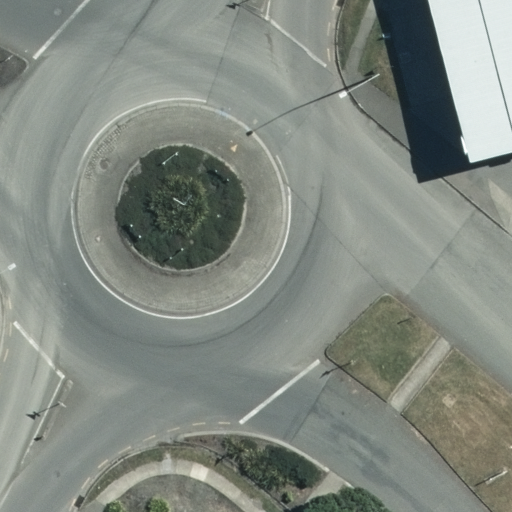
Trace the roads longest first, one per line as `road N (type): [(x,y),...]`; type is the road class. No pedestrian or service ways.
road 1 (tertiary): [(433,511),(244,347)]
road 2 (tertiary): [(225,50),(266,68),(300,97),(325,134),(338,176),(339,221)]
road 3 (tertiary): [(339,221),(511,359)]
road 4 (unclassified): [(97,336),(0,507)]
road 5 (tertiary): [(97,336),(39,273),(23,188)]
road 6 (tertiary): [(339,221),(308,297),(244,347)]
road 7 (tertiary): [(244,347),(195,360),(144,356),(97,336)]
road 8 (tertiary): [(90,72),(155,46),(225,50)]
road 9 (tertiary): [(23,188),(34,143),(57,104),(90,72)]
